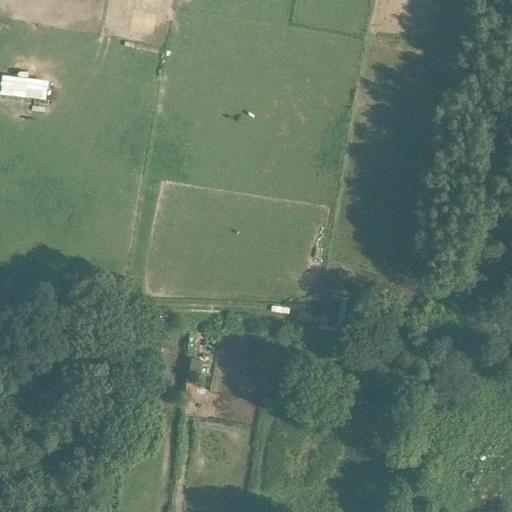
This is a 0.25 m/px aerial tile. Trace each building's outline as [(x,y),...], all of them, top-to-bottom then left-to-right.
[(391,335),(394,310),(370,307),(367,332),(391,335)] [(138,359),(134,403),(143,404),(145,375),(148,375),(149,360),(138,359)] [(203,363),(192,360),(188,378),(199,380),(203,363)] [(297,382),(299,373),(270,367),(268,376),(297,382)] [(194,404),(197,380),(188,379),(185,403),(194,404)]
